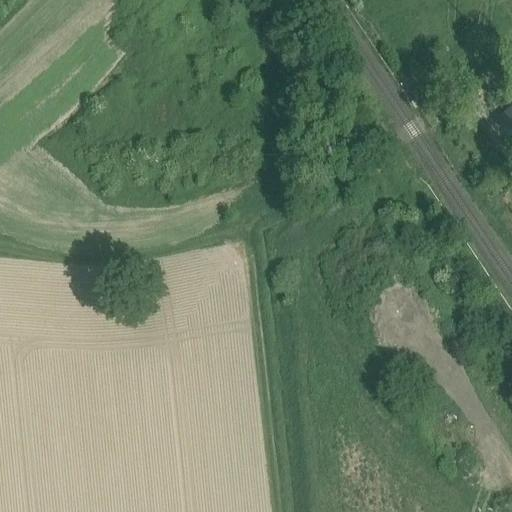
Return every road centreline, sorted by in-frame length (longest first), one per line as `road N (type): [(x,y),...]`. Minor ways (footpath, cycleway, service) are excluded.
road 1 (track): [(0,245),(103,266),(155,259),(242,227),(434,119)]
road 2 (track): [(242,227),(274,511)]
